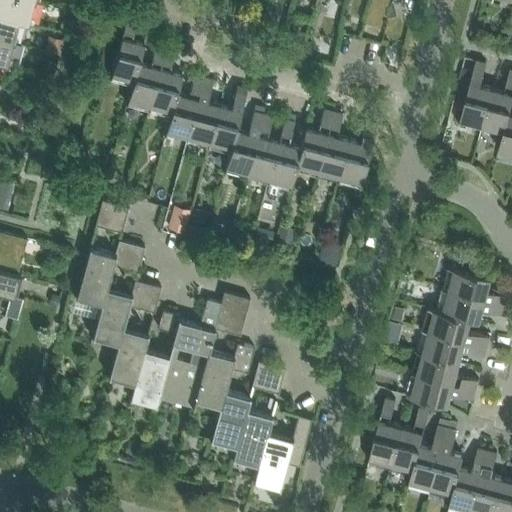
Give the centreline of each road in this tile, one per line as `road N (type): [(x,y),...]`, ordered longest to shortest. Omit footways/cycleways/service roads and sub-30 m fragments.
road 1 (residential): [(336,395),(293,383),(303,348),(254,334),(267,287),(154,265),(162,236),(136,229),(143,204)]
road 2 (residential): [(419,87),(346,68),(313,86),(234,64),(244,24),(165,3)]
road 3 (residential): [(396,174),(336,395)]
road 4 (residential): [(511,250),(469,196),(396,174)]
road 5 (residential): [(336,395),(305,511)]
